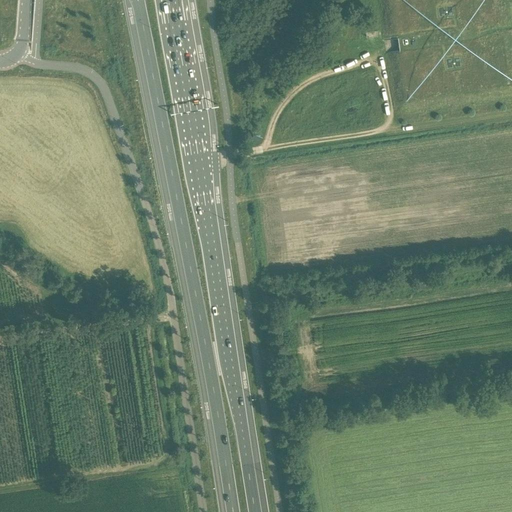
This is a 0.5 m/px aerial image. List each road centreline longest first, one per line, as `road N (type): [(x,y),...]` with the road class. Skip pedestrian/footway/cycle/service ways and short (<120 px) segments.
road 1 (primary): [(138,0),(232,511)]
road 2 (primary): [(256,511),(171,0)]
